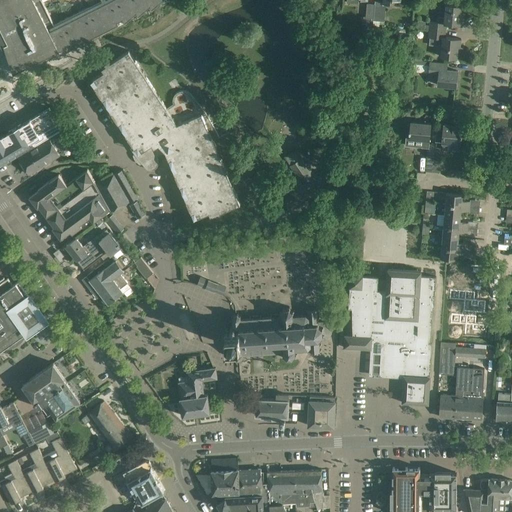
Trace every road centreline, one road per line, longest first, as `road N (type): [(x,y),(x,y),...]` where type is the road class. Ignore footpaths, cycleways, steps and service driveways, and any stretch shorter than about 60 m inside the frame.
road 1 (residential): [(0,125),(54,93),(79,97),(150,195),(174,292)]
road 2 (tertiary): [(357,441),(182,450)]
road 3 (residential): [(511,150),(486,126),(497,0)]
road 4 (residential): [(504,331),(506,257),(489,255),(493,187)]
road 5 (tertiary): [(511,445),(357,441)]
road 6 (tertiary): [(84,325),(0,202)]
road 7 (tertiary): [(158,439),(84,325)]
